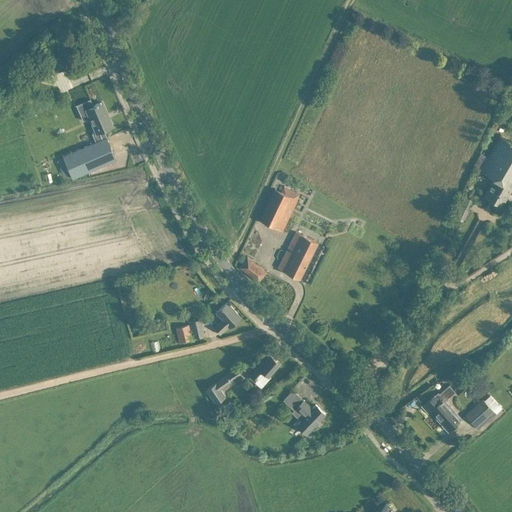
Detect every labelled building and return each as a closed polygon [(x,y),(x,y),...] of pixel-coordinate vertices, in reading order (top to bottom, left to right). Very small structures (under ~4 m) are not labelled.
[(71,21),(64,23),(69,36),(76,33),(71,21)] [(33,84),(35,73),(12,69),(10,80),(33,84)] [(95,105),(93,106),(90,98),(83,101),(96,131),(92,133),(96,142),(63,156),(72,178),(116,159),(103,129),(112,125),(109,118),(107,118),(100,102),(97,104),(97,103),(95,104),(95,105)] [(511,141),(500,135),(480,170),(494,178),(484,195),(502,205),(511,188),(511,141)] [(259,220),(281,231),(300,193),(284,185),(281,190),(275,187),(259,220)] [(457,205),(452,215),(462,220),(467,209),(457,205)] [(278,267),(299,278),(318,242),(296,231),(278,267)] [(247,256),(239,267),(258,281),(266,271),(247,256)] [(298,305),(303,292),(296,290),(292,303),(298,305)] [(241,317),(227,301),(216,311),(223,319),(214,327),(220,334),(229,326),(229,327),(241,317)] [(200,318),(190,321),(195,338),(204,336),(200,318)] [(188,324),(176,327),(179,342),(192,339),(188,324)] [(263,360),(250,376),(261,386),(270,376),(268,375),(280,362),(270,354),(264,361),(263,360)] [(241,374),(237,368),(228,374),(232,379),(241,374)] [(226,375),(206,389),(215,402),(225,395),(220,388),(230,381),(226,375)] [(292,389),(283,399),(289,405),(298,395),(292,389)] [(461,418),(443,398),(448,394),(444,390),(437,396),(435,394),(422,405),(428,412),(430,410),(448,430),(461,418)] [(489,394),(482,401),(482,400),(465,415),(476,427),(493,412),(492,411),(499,404),(489,394)] [(309,404),(303,399),(296,407),(305,415),(296,424),(306,434),(325,413),(316,404),(310,409),(307,406),(309,404)] [(276,425),(285,434),(290,428),(280,420),(276,425)] [(394,511),(386,502),(375,511),(394,511)]
